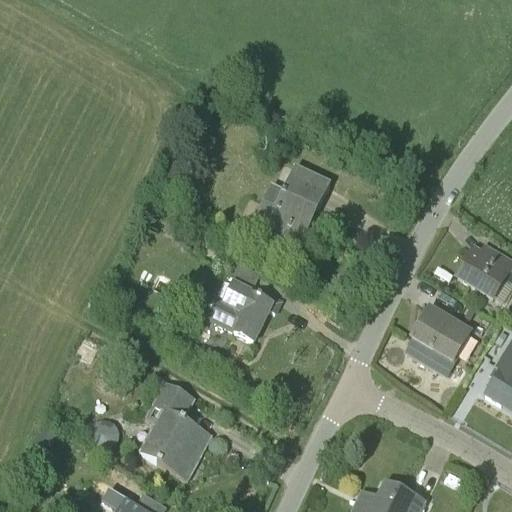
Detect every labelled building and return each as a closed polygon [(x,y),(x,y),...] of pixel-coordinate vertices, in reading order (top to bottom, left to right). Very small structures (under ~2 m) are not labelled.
[(316,218),(330,189),(294,172),(282,196),(271,190),(252,229),(297,251),(314,217),(316,218)] [(172,239),(179,225),(169,220),(161,234),(172,239)] [(511,269),(485,252),(478,263),(472,259),(457,283),(493,305),(505,287),(511,291),(511,269)] [(271,310),(260,305),(261,303),(250,298),(262,272),(236,260),(226,281),(234,285),(224,306),(214,301),(204,323),(234,337),(233,339),(252,348),(271,310)] [(466,329),(474,316),(468,313),(460,326),(466,329)] [(446,381),(457,363),(456,362),(470,339),(429,315),(411,344),(413,346),(406,357),(446,381)] [(511,412),(511,348),(497,373),(499,375),(483,400),(499,410),(502,406),(511,412)] [(181,484),(206,438),(182,426),(194,405),(163,389),(144,424),(154,429),(138,460),(181,484)] [(121,430),(94,423),(87,447),(114,454),(121,430)] [(423,511),(424,511),(404,502),(404,501),(382,491),(375,505),(373,504),(368,511),(360,511),(354,509),(353,511),(423,511)] [(134,511),(108,496),(101,507),(108,511),(163,511),(142,499),(134,511)]
